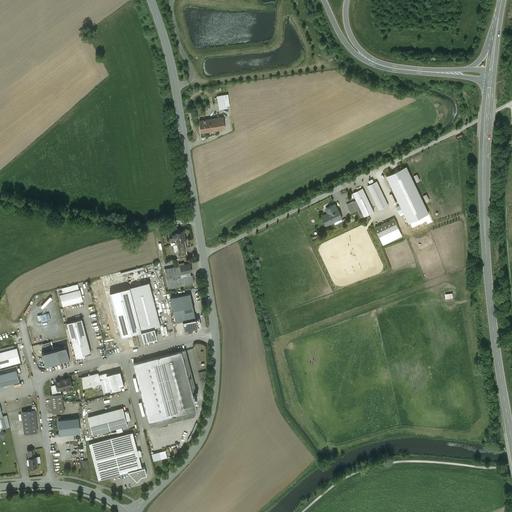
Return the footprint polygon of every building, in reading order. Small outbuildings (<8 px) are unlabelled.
[(219,109),(225,108),(225,106),(223,95),(217,96),(218,98),(215,99),(215,103),(218,102),(219,109)] [(224,122),(206,124),(207,131),(225,129),(224,122)] [(429,214),(409,166),(387,175),(400,205),(397,206),(401,215),(405,213),(409,223),(429,214)] [(388,205),(377,182),(368,186),(379,209),(388,205)] [(373,212),(363,189),(353,193),(357,200),(353,202),(357,210),(361,218),(373,212)] [(353,202),(353,201),(346,204),(351,213),(357,210),(353,202)] [(335,204),(326,208),(328,213),(322,216),(326,225),(342,218),(337,209),(335,204)] [(395,219),(376,227),(380,235),(398,227),(395,219)] [(183,231),(174,232),(174,233),(172,233),(173,239),(176,238),(176,241),(185,239),(183,231)] [(176,241),(174,241),(175,245),(177,244),(178,250),(176,251),(177,257),(181,256),(181,252),(187,251),(186,249),(187,249),(185,239),(176,241)] [(190,264),(180,266),(182,273),(191,271),(190,264)] [(182,273),(180,266),(164,269),(168,288),(194,283),(191,271),(182,273)] [(149,282),(129,287),(141,330),(153,327),(154,327),(160,326),(149,282)] [(61,288),(63,294),(79,289),(77,284),(61,288)] [(121,336),(141,330),(129,287),(110,292),(121,336)] [(63,306),(83,301),(80,289),(79,289),(63,294),(60,294),(63,306)] [(190,293),(170,297),(175,322),(182,321),(195,318),(190,293)] [(195,318),(182,321),(185,332),(194,329),(194,328),(198,327),(196,318),(195,318)] [(82,319),(66,324),(76,360),(85,358),(84,356),(91,354),(82,319)] [(153,327),(141,330),(143,341),(157,337),(154,327),(153,327)] [(66,346),(42,353),(45,367),(70,361),(66,346)] [(17,347),(0,351),(0,365),(0,367),(21,362),(17,347)] [(185,350),(133,363),(148,422),(197,409),(192,391),(196,391),(191,371),(187,372),(184,362),(188,361),(185,350)] [(16,370),(0,373),(0,387),(19,382),(16,370)] [(108,372),(99,375),(101,384),(103,393),(124,388),(120,371),(109,374),(108,372)] [(98,385),(101,384),(99,375),(98,373),(90,374),(89,373),(88,375),(82,377),(83,389),(92,387),(94,389),(98,385)] [(70,377),(55,380),(56,384),(58,390),(62,389),(72,387),(70,377)] [(56,384),(51,385),(52,394),(63,393),(62,389),(58,390),(56,384)] [(52,394),(50,394),(53,413),(64,412),(63,393),(52,394)] [(28,411),(22,411),(24,433),(37,432),(35,410),(31,410),(30,408),(28,409),(28,411)] [(89,417),(94,434),(127,425),(123,408),(89,417)] [(65,419),(58,420),(60,434),(66,433),(80,432),(78,418),(65,420),(65,419)] [(127,471),(142,467),(133,433),(89,444),(98,479),(127,471)] [(154,461),(168,457),(166,450),(152,454),(154,461)] [(29,457),(26,457),(28,468),(29,467),(29,469),(33,469),(33,467),(38,467),(36,456),(35,456),(29,457)] [(145,467),(142,467),(127,471),(137,481),(141,475),(147,474),(145,467)]
